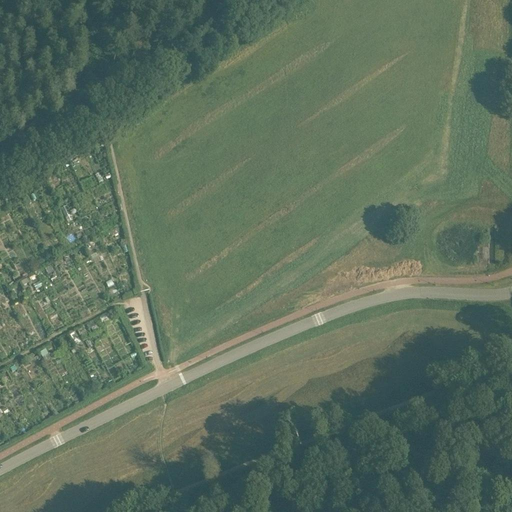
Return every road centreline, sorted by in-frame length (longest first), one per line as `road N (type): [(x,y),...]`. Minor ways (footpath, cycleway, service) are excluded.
road 1 (track): [(135,511),(511,362)]
road 2 (residential): [(167,386),(374,299),(511,292)]
road 3 (residential): [(100,106),(167,386)]
road 4 (residential): [(0,469),(167,386)]
road 5 (track): [(239,0),(178,58),(100,106)]
road 6 (track): [(117,303),(0,367)]
road 7 (track): [(100,106),(0,181)]
